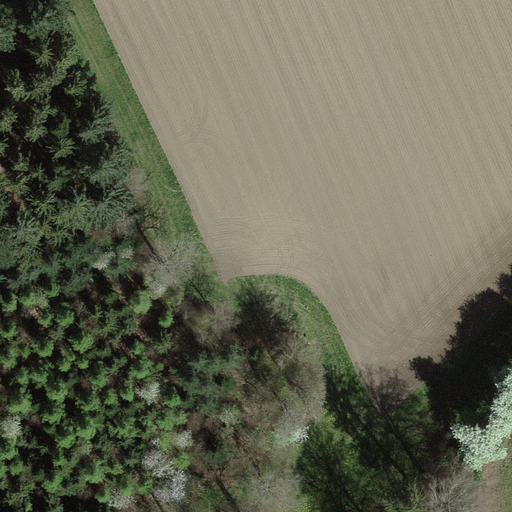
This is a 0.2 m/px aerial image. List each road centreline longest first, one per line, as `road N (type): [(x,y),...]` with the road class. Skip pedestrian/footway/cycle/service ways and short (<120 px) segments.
road 1 (track): [(376,511),(485,339),(511,315)]
road 2 (track): [(339,511),(324,367),(286,292)]
